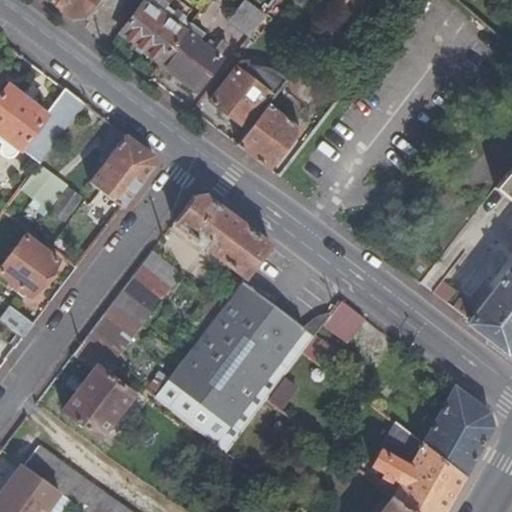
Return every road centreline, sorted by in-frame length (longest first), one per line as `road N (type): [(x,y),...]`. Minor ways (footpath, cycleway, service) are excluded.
road 1 (tertiary): [(194,150),(511,401)]
road 2 (residential): [(194,150),(0,406)]
road 3 (unknown): [(307,236),(459,33)]
road 4 (tertiary): [(0,0),(194,150)]
